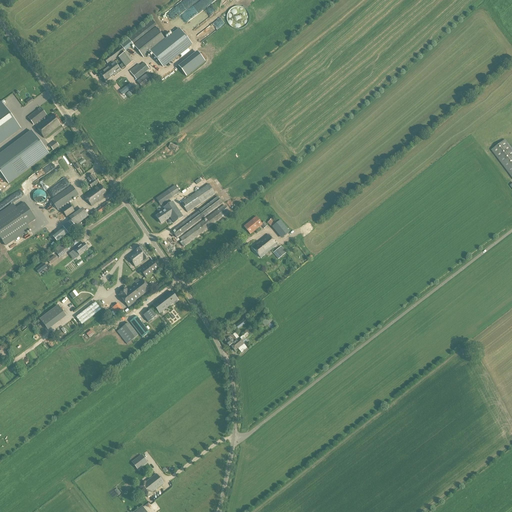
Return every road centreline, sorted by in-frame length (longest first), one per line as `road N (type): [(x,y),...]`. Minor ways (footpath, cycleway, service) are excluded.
road 1 (tertiary): [(219,511),(234,436),(224,358),(0,19)]
road 2 (unknown): [(184,289),(261,231),(285,241),(307,229)]
